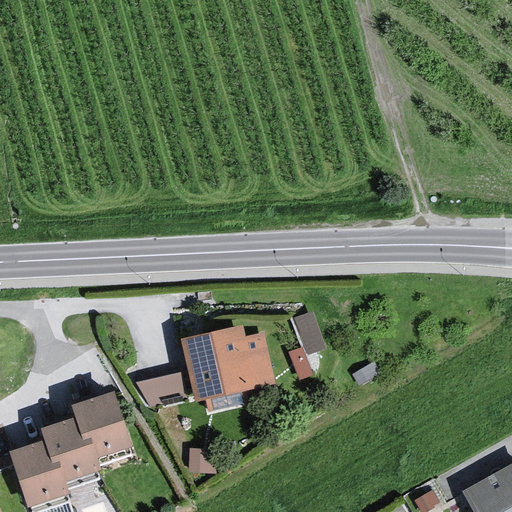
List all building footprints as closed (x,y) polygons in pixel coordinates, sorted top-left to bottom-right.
[(312,311),(294,317),(308,355),(326,349),(312,311)] [(242,323),(180,337),(194,400),(205,398),(208,411),(249,402),(246,388),(275,382),(264,332),(245,336),(242,323)] [(289,348),(299,379),(312,374),(302,344),(289,348)] [(381,372),(374,360),(353,373),(360,384),(381,372)] [(187,397),(182,370),(135,381),(150,406),(187,397)] [(131,445),(113,389),(70,402),(74,415),(81,438),(91,435),(98,456),(131,445)] [(81,438),(74,415),(40,426),(44,438),(51,461),(59,459),(66,480),(102,469),(98,456),(91,435),(81,438)] [(51,461),(44,438),(8,449),(27,506),(70,492),(66,480),(59,459),(51,461)] [(217,448),(190,447),(188,471),(216,473),(217,448)] [(511,511),(511,461),(462,490),(473,511),(511,511)] [(432,490),(414,499),(420,511),(423,511),(440,504),(432,490)]
